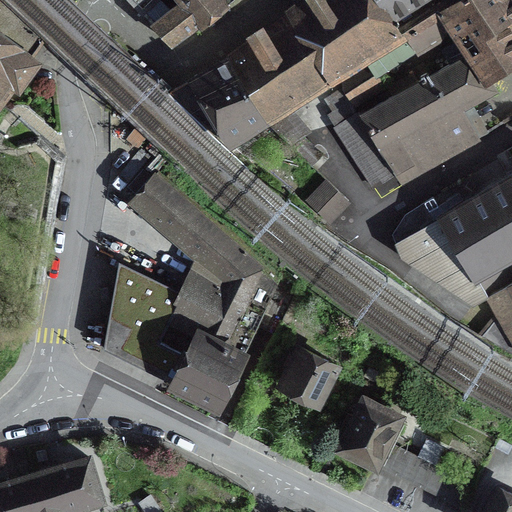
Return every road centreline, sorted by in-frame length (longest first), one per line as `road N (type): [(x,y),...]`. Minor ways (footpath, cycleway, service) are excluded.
road 1 (residential): [(51,389),(80,165),(65,67),(96,0)]
road 2 (residential): [(295,482),(135,406),(51,389)]
